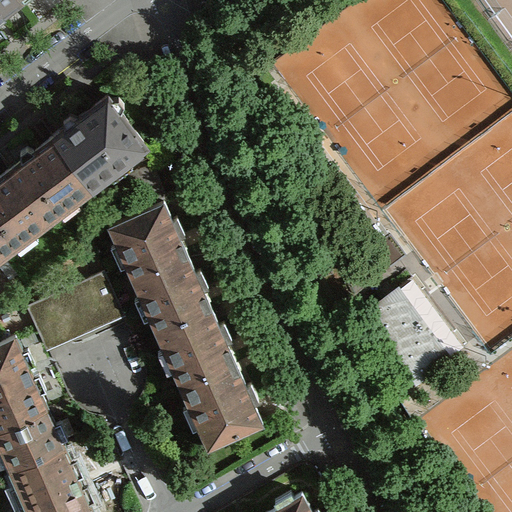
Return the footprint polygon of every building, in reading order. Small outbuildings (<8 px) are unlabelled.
[(2,9),(14,0),(0,0),(0,16),(5,13),(2,9)] [(111,97),(108,93),(81,113),(77,116),(70,113),(64,118),(65,125),(53,134),(91,185),(146,144),(121,110),(124,103),(119,96),(111,97)] [(91,185),(53,134),(34,148),(27,145),(21,150),(22,158),(19,160),(9,167),(47,218),(91,185)] [(153,163),(125,173),(139,210),(164,199),(167,198),(153,163)] [(0,246),(4,251),(47,218),(9,167),(0,173),(0,246)] [(187,251),(186,247),(187,246),(185,242),(183,239),(182,239),(179,233),(184,231),(177,215),(172,217),(164,199),(139,210),(109,223),(118,243),(124,240),(132,258),(126,261),(133,276),(187,251)] [(201,268),(196,270),(187,251),(133,276),(135,280),(135,281),(137,287),(138,288),(141,295),(147,293),(155,311),(149,313),(156,328),(211,304),(209,299),(210,299),(208,294),(207,291),(206,292),(203,286),(208,284),(201,268)] [(76,330),(72,321),(79,318),(117,301),(116,297),(113,291),(104,269),(28,303),(37,324),(38,324),(47,343),(76,330)] [(419,378),(464,344),(412,275),(367,309),(377,323),(371,328),(374,335),(378,342),(387,335),(419,378)] [(135,280),(131,282),(131,283),(113,291),(116,297),(138,288),(137,287),(135,288),(133,283),(135,281),(135,280)] [(179,363),(173,366),(179,381),(234,356),(232,352),(234,351),(232,347),(230,344),(229,344),(226,338),(231,336),(224,320),(219,322),(211,304),(156,328),(165,348),(171,345),(179,363)] [(2,340),(0,340),(0,427),(48,405),(41,390),(46,388),(39,372),(36,374),(33,367),(31,364),(35,362),(28,347),(23,349),(16,333),(2,340)] [(239,364),(238,360),(236,361),(234,356),(179,381),(190,404),(196,402),(204,420),(198,422),(208,445),(263,420),(254,399),(258,397),(251,381),(246,383),(240,368),(241,368),(239,364)] [(0,427),(0,445),(10,467),(65,443),(62,438),(67,435),(60,420),(56,422),(54,419),(52,413),(54,412),(50,405),(48,406),(48,405),(0,427)] [(72,459),(65,443),(10,467),(18,485),(24,483),(36,511),(95,511),(90,499),(95,497),(88,482),(85,483),(82,476),(80,474),(84,472),(77,456),(72,459)] [(321,511),(318,506),(313,510),(302,490),(294,494),(291,489),(275,498),(278,504),(263,511),(321,511)]
